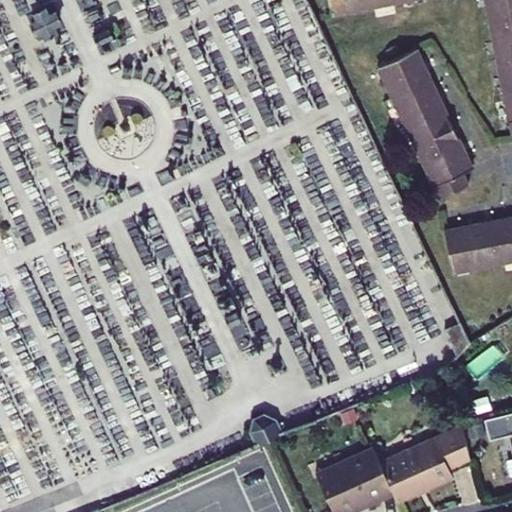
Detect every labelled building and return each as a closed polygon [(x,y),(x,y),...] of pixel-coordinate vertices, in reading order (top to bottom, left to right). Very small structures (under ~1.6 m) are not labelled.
[(365,9),(362,0),(329,0),(332,15),(365,9)] [(404,1),(403,0),(362,0),(365,9),(404,1)] [(511,21),(511,0),(485,0),(491,25),(511,21)] [(511,61),(511,21),(491,25),(499,65),(511,61)] [(431,79),(417,49),(378,67),(392,97),(431,79)] [(511,61),(499,65),(503,89),(511,87),(511,61)] [(448,116),(431,79),(392,97),(409,134),(448,116)] [(511,87),(503,89),(511,133),(511,87)] [(458,139),(448,116),(409,134),(419,156),(458,139)] [(472,169),(458,139),(419,156),(439,199),(469,186),(463,173),(472,169)] [(511,260),(511,216),(477,224),(486,265),(511,260)] [(486,265),(477,224),(444,230),(453,272),(486,265)] [(460,322),(446,329),(459,356),(470,343),(460,322)] [(270,438),(283,432),(277,419),(264,413),(253,418),(250,432),(256,444),(270,438)] [(394,493),(398,502),(453,477),(450,468),(470,459),(462,425),(380,462),(394,493)] [(380,462),(373,447),(316,473),(333,511),(343,511),(352,508),(363,503),(364,507),(394,493),(380,462)] [(353,511),(364,507),(363,503),(352,508),(353,511)]
